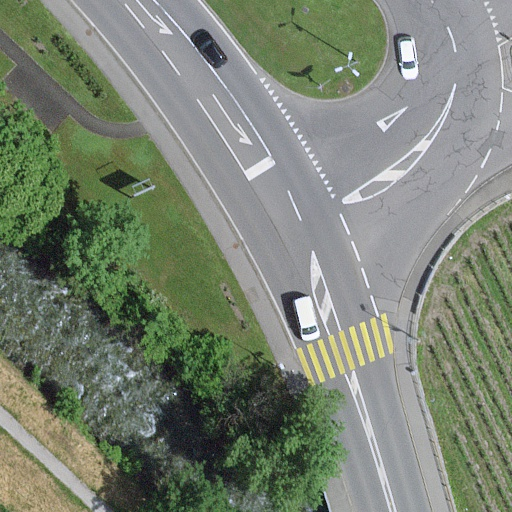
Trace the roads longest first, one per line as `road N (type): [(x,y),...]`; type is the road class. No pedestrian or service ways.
road 1 (primary): [(306,234),(397,511)]
road 2 (primary): [(146,0),(306,234)]
road 3 (tertiary): [(435,133),(306,234)]
road 4 (tertiary): [(442,7),(460,62),(435,133)]
